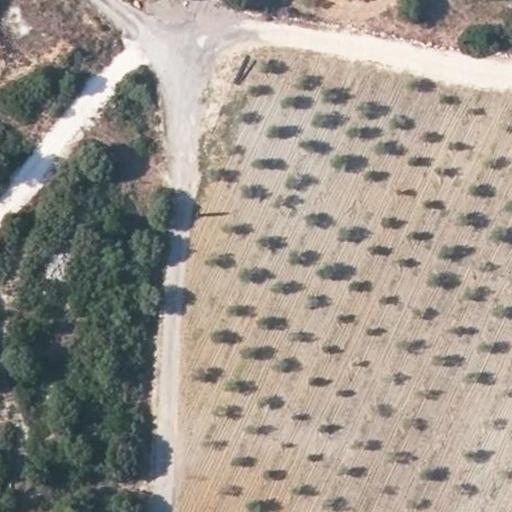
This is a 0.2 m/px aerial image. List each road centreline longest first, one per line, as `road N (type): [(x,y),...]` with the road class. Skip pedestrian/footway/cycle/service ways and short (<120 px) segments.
road 1 (track): [(161,511),(166,34)]
road 2 (track): [(195,1),(511,71)]
road 3 (track): [(0,220),(197,0)]
